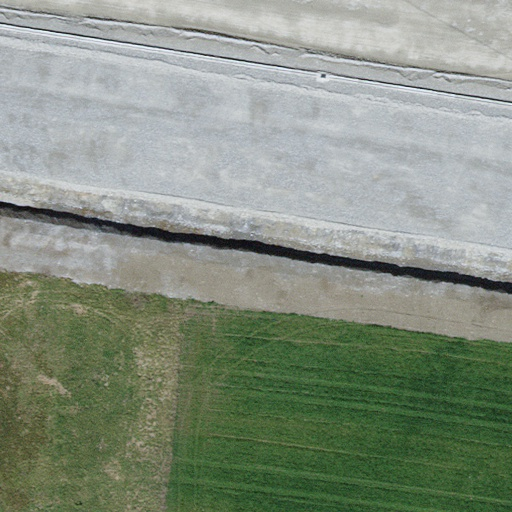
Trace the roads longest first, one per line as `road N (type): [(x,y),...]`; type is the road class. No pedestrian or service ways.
road 1 (motorway): [(0,108),(511,195)]
road 2 (motorway): [(511,37),(291,0)]
